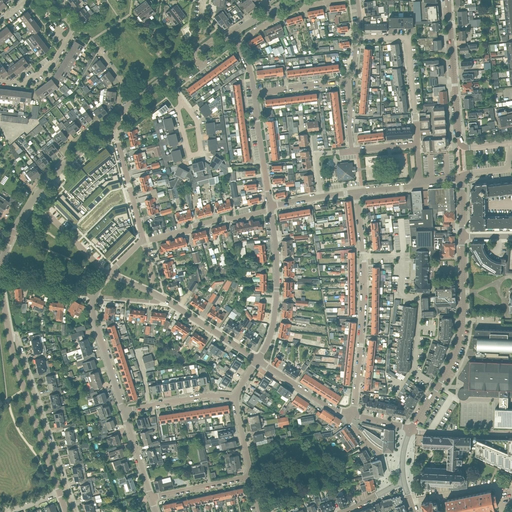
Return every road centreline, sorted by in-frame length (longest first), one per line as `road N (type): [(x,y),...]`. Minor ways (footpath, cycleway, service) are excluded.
road 1 (residential): [(73,511),(19,344),(8,332)]
road 2 (residential): [(8,332),(59,493)]
road 3 (residential): [(417,144),(407,37),(356,37)]
road 4 (residential): [(352,414),(362,256)]
road 5 (residential): [(437,386),(461,325),(461,236)]
road 6 (residential): [(258,360),(275,315),(271,210)]
road 7 (residential): [(463,146),(447,0)]
road 8 (residential): [(51,0),(71,27),(55,58),(25,82),(0,83)]
road 9 (residential): [(143,241),(271,210)]
road 10 (residential): [(418,327),(417,298),(401,295),(399,257),(362,256)]
